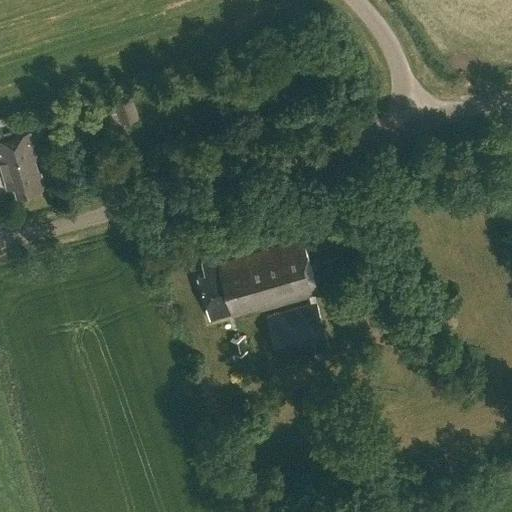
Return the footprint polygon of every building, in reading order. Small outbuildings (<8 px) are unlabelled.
[(131,94),(113,101),(120,120),(138,114),(131,94)] [(44,189),(29,133),(0,140),(0,162),(7,190),(14,188),(16,196),(44,189)] [(364,284),(391,277),(377,231),(351,237),(364,284)] [(318,294),(302,233),(216,257),(216,258),(201,262),(204,274),(198,276),(209,319),(231,312),(233,317),(308,296),(310,303),(266,315),(278,360),(314,351),(317,362),(332,358),(315,296),(318,294)] [(244,335),(231,337),(234,352),(247,349),(244,335)]
